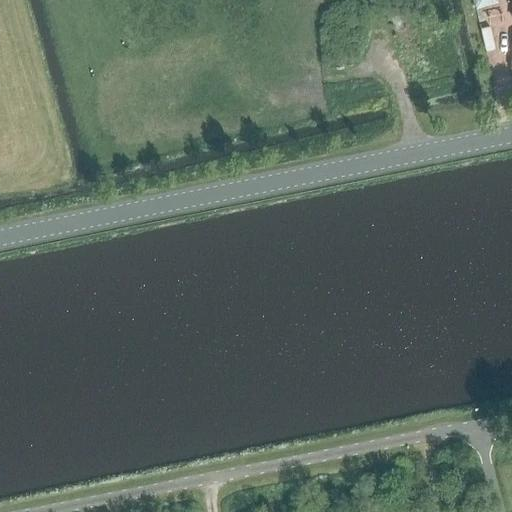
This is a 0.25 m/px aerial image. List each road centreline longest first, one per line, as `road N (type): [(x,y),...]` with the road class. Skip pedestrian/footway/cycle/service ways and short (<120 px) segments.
road 1 (tertiary): [(0,238),(511,137)]
road 2 (unclassified): [(473,426),(32,511)]
road 3 (track): [(422,154),(370,0)]
